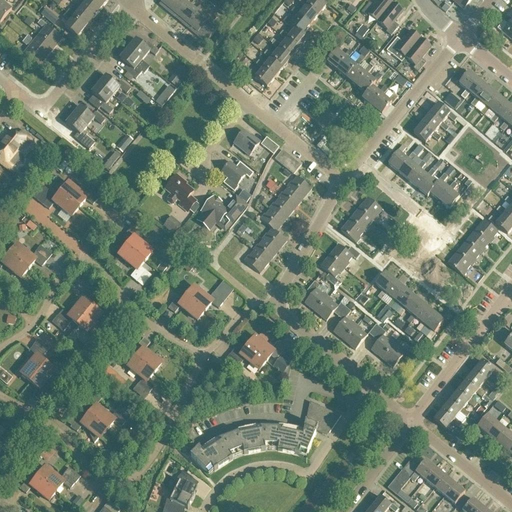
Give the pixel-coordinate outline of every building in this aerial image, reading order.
[(4,0),(0,5),(0,23),(12,10),(6,5),(10,0),(4,0)] [(93,21),(101,12),(86,0),(79,0),(85,5),(80,10),(93,21)] [(86,0),(101,12),(108,2),(105,0),(86,0)] [(164,0),(160,6),(169,14),(180,0),(164,0)] [(180,0),(169,14),(178,21),(190,7),(184,3),(186,0),(180,0)] [(221,4),(216,0),(212,0),(209,4),(215,10),(221,4)] [(237,5),(229,0),(219,12),(227,18),(237,5)] [(289,9),(293,3),(288,0),(284,5),(289,9)] [(302,0),(299,4),(306,9),(307,8),(319,17),(327,8),(317,0),(313,0),(309,5),(302,0)] [(370,4),(362,13),(367,18),(368,16),(378,24),(394,5),(388,0),(381,0),(375,8),(370,4)] [(450,0),(464,11),(473,0),(450,0)] [(190,7),(178,21),(188,29),(200,15),(205,8),(202,5),(196,12),(190,7)] [(394,5),(378,24),(388,32),(386,34),(391,38),(399,28),(395,24),(404,13),(394,5)] [(295,10),(292,13),(298,19),(299,18),(311,27),(319,17),(307,8),(306,9),(301,15),(295,10)] [(41,16),(49,23),(54,27),(59,21),(46,10),(41,16)] [(85,30),(93,21),(80,10),(76,16),(69,11),(66,14),(84,28),(85,30)] [(200,15),(188,29),(197,37),(214,16),(211,13),(206,20),(200,15)] [(511,42),(511,13),(505,22),(510,27),(503,35),(511,42)] [(85,30),(84,28),(66,14),(64,18),(70,23),(65,29),(77,39),(85,30)] [(214,16),(197,37),(206,44),(218,30),(212,25),(218,19),(214,16)] [(286,20),(284,23),(290,28),(295,31),(303,37),(311,27),(299,18),(298,19),(293,25),(286,20)] [(41,22),(37,26),(44,31),(39,37),(54,50),(63,40),(41,22)] [(283,33),(280,36),(287,42),(288,41),(300,50),(308,41),(303,37),(295,31),(290,38),(283,33)] [(366,36),(360,31),(357,35),(363,40),(366,36)] [(406,60),(422,41),(412,32),(402,44),(398,40),(390,49),(387,53),(402,65),(406,60)] [(28,37),(25,41),(47,59),(54,50),(39,37),(34,43),(28,37)] [(258,37),(253,43),(259,48),(264,41),(258,37)] [(25,41),(22,44),(29,49),(24,56),(39,68),(47,59),(25,41)] [(275,43),(272,46),(279,52),(280,51),(292,60),(300,50),(288,41),(287,42),(282,48),(275,43)] [(422,41),(406,60),(415,68),(413,70),(418,75),(426,65),(422,61),(431,49),(422,41)] [(156,58),(159,53),(150,45),(146,50),(136,42),(128,51),(142,63),(150,53),(156,58)] [(150,69),(142,63),(128,51),(120,61),(130,69),(127,73),(136,81),(142,74),(145,76),(150,69)] [(267,52),(264,56),(271,61),(272,60),(284,70),(292,60),(280,51),(279,52),(274,58),(267,52)] [(337,52),(327,64),(337,73),(347,61),(348,61),(353,55),(349,52),(344,58),(337,52)] [(242,72),(248,64),(241,58),(234,65),(242,72)] [(259,62),(256,66),(263,71),(264,70),(276,80),(284,70),(272,60),(271,61),(266,68),(259,62)] [(347,61),(337,73),(347,81),(357,69),(363,63),(359,60),(353,66),(348,61),(347,61)] [(357,69),(347,81),(356,89),(366,77),(367,77),(372,71),(368,68),(363,74),(357,69)] [(251,72),(248,76),(255,81),(256,80),(268,90),(276,80),(264,70),(263,71),(258,78),(251,72)] [(469,74),(459,86),(466,92),(461,99),(465,102),(470,95),(480,83),(469,74)] [(175,75),(169,82),(177,89),(183,81),(175,75)] [(366,77),(356,89),(366,96),(372,89),(376,85),(377,85),(382,79),(379,76),(373,82),(367,77),(366,77)] [(127,95),(131,91),(121,83),(118,87),(106,78),(99,86),(113,98),(120,89),(127,95)] [(407,84),(399,78),(395,83),(403,89),(407,84)] [(480,83),(470,95),(476,100),(471,107),(474,110),(480,103),(479,103),(489,91),(480,83)] [(106,106),(113,98),(99,86),(92,95),(104,104),(100,109),(110,117),(113,112),(106,106)] [(366,96),(362,100),(372,108),(382,97),(382,98),(388,91),(384,88),(379,95),(372,89),(366,96)] [(479,103),(480,103),(486,108),(480,115),(484,118),(489,111),(499,99),(489,91),(479,103)] [(382,97),(372,108),(382,116),(391,105),(392,106),(398,99),(394,96),(388,103),(382,98),(382,97)] [(455,111),(460,105),(451,96),(445,102),(455,111)] [(489,111),(495,117),(490,123),(494,126),(499,119),(509,107),(499,99),(489,111)] [(130,110),(134,106),(130,102),(126,106),(130,110)] [(438,106),(430,116),(442,126),(443,125),(448,119),(454,124),(457,120),(450,115),(449,116),(438,106)] [(499,119),(505,125),(500,131),(503,134),(509,127),(508,127),(511,122),(511,110),(509,107),(499,119)] [(101,126),(105,122),(96,114),(92,118),(81,109),(73,117),(87,129),(94,120),(101,126)] [(430,116),(422,126),(434,136),(434,134),(440,128),(446,134),(449,130),(443,125),(442,126),(430,116)] [(90,152),(95,145),(86,138),(88,136),(84,133),(87,129),(73,117),(67,126),(78,135),(74,139),(90,152)] [(422,126),(414,135),(425,145),(431,138),(438,143),(441,140),(434,134),(434,136),(422,126)] [(449,130),(446,134),(454,141),(457,137),(449,130)] [(31,147),(35,141),(23,132),(19,137),(12,132),(4,142),(17,153),(26,143),(31,147)] [(250,158),(260,145),(255,140),(254,141),(244,134),(234,145),(250,158)] [(261,148),(273,157),(274,158),(279,151),(267,141),(261,148)] [(9,163),(17,153),(4,142),(0,146),(0,156),(2,157),(0,159),(0,164),(10,172),(14,167),(9,163)] [(128,149),(123,145),(122,144),(117,150),(122,155),(128,149)] [(398,155),(388,166),(398,174),(407,162),(401,157),(406,150),(402,147),(397,154),(398,155)] [(417,159),(424,151),(419,147),(412,155),(415,158),(417,159)] [(456,162),(461,155),(451,148),(446,155),(456,162)] [(73,155),(69,151),(65,155),(70,159),(73,155)] [(279,165),(287,156),(282,152),(275,161),(279,165)] [(108,173),(120,157),(116,154),(103,169),(108,173)] [(407,162),(398,174),(407,182),(417,171),(416,170),(410,165),(415,158),(412,155),(407,162)] [(284,169),(292,160),(287,156),(279,165),(284,169)] [(288,173),(296,163),(292,160),(284,169),(288,173)] [(296,163),(288,173),(293,177),(301,167),(296,163)] [(417,171),(407,182),(417,190),(427,179),(426,178),(420,173),(425,166),(422,163),(416,170),(417,171)] [(221,175),(228,180),(224,185),(234,194),(239,189),(237,188),(246,177),(250,180),(253,175),(243,167),(239,172),(230,164),(221,175)] [(0,179),(4,183),(9,177),(0,170),(0,179)] [(429,195),(436,187),(429,181),(435,174),(431,171),(426,178),(427,179),(417,190),(427,198),(429,195)] [(449,191),(448,191),(442,186),(447,180),(444,176),(438,183),(439,184),(436,187),(429,195),(439,204),(449,191)] [(188,214),(196,204),(190,198),(194,194),(182,185),(183,183),(177,177),(165,191),(171,196),(167,200),(168,203),(172,207),(175,207),(179,202),(180,204),(179,206),(188,214)] [(286,190),(287,190),(302,203),(312,191),(297,179),(292,185),(291,184),(286,190)] [(98,202),(91,196),(96,189),(92,186),(86,192),(87,193),(83,197),(78,193),(82,189),(72,182),(69,186),(69,185),(61,194),(60,194),(80,210),(86,202),(93,207),(98,202)] [(449,191),(439,204),(449,212),(459,200),(452,194),(457,187),(453,184),(448,191),(449,191)] [(282,195),(277,201),(278,201),(293,214),(302,203),(287,190),(283,195),(282,195)] [(52,195),(43,207),(49,212),(55,205),(72,219),(79,210),(80,211),(80,210),(60,194),(61,195),(57,200),(52,196),(53,196),(52,195)] [(250,200),(242,194),(239,199),(247,205),(250,200)] [(223,234),(227,229),(238,216),(245,208),(236,200),(226,211),(219,205),(221,203),(215,199),(214,201),(213,200),(203,213),(201,214),(203,216),(197,223),(210,234),(216,227),(223,234)] [(368,200),(358,211),(373,223),(374,224),(378,219),(377,218),(382,212),(368,200)] [(273,205),(269,211),(269,212),(284,224),(293,214),(278,201),(274,206),(273,205)] [(499,209),(496,213),(503,218),(503,217),(511,224),(511,208),(511,209),(505,215),(499,209)] [(358,211),(350,222),(364,234),(365,235),(369,229),(368,229),(373,223),(358,211)] [(265,216),(260,222),(272,232),(272,231),(276,235),(276,234),(284,224),(269,212),(265,217),(265,216)] [(491,219),(488,223),(494,228),(495,227),(507,237),(511,231),(511,224),(503,217),(503,218),(497,224),(491,219)] [(174,237),(182,227),(172,219),(164,229),(174,237)] [(350,222),(340,233),(356,246),(361,240),(359,239),(364,234),(350,222)] [(483,223),(474,234),(488,246),(490,247),(494,241),(493,240),(498,234),(483,223)] [(126,248),(146,264),(145,263),(153,254),(138,243),(142,238),(143,238),(131,228),(131,229),(126,235),(133,240),(127,248),(126,248)] [(154,237),(158,231),(154,228),(149,234),(154,237)] [(243,237),(247,232),(242,228),(238,233),(243,237)] [(184,249),(192,240),(181,231),(173,240),(184,249)] [(262,242),(277,255),(287,243),(276,234),(276,235),(272,231),(272,232),(267,237),(266,236),(262,242)] [(474,234),(465,245),(479,256),(481,257),(485,252),(484,251),(488,246),(474,234)] [(258,247),(253,253),(253,254),(268,266),(277,255),(262,242),(258,248),(258,247)] [(465,245),(456,255),(470,267),(472,268),(476,263),(475,262),(479,256),(465,245)] [(9,256),(29,272),(29,271),(35,263),(42,269),(47,263),(47,264),(47,263),(36,254),(35,254),(36,254),(32,259),(18,247),(10,256),(9,256)] [(339,247),(330,258),(345,271),(349,265),(352,267),(360,257),(351,249),(347,254),(339,247)] [(145,264),(146,264),(126,248),(126,249),(119,258),(136,272),(131,279),(136,283),(136,284),(137,284),(146,273),(146,272),(145,273),(141,269),(145,264)] [(249,258),(244,263),(260,276),(268,266),(253,254),(249,258)] [(456,255),(447,266),(463,279),(467,273),(466,272),(470,267),(456,255)] [(29,272),(9,256),(10,257),(6,262),(1,258),(2,258),(1,257),(0,258),(0,271),(4,267),(21,281),(28,272),(29,272)] [(330,258),(320,269),(329,276),(325,280),(334,288),(339,283),(335,280),(340,275),(341,276),(345,271),(330,258)] [(167,269),(161,264),(157,269),(162,274),(167,269)] [(377,299),(381,302),(386,296),(385,295),(395,284),(385,275),(375,287),(383,293),(377,299)] [(312,297),(304,306),(315,315),(328,299),(323,294),(322,296),(317,291),(320,288),(315,283),(307,293),(312,297)] [(387,307),(391,310),(396,304),(395,303),(405,292),(395,284),(385,295),(386,296),(392,301),(387,307)] [(186,298),(206,314),(205,313),(212,305),(218,311),(223,305),(224,305),(213,295),(212,296),(209,301),(194,289),(187,298),(186,298)] [(405,311),(415,300),(405,292),(395,303),(396,304),(402,309),(397,315),(401,318),(406,312),(405,311)] [(178,299),(168,311),(169,311),(175,315),(180,309),(197,323),(205,314),(206,314),(186,298),(187,299),(183,304),(178,300),(178,299)] [(364,298),(359,304),(363,308),(368,302),(364,298)] [(328,299),(315,315),(326,324),(334,315),(338,319),(346,309),(341,305),(338,309),(333,304),(334,303),(328,299)] [(414,319),(424,308),(415,300),(405,311),(406,312),(412,317),(407,323),(410,326),(415,320),(414,319)] [(57,318),(57,319),(68,328),(69,328),(69,327),(72,323),(77,327),(77,328),(93,308),(92,308),(83,301),(69,318),(62,313),(58,318),(57,318)] [(93,308),(77,328),(78,327),(87,335),(98,320),(103,324),(103,325),(113,313),(112,313),(106,309),(101,315),(93,309),(93,308)] [(425,328),(434,316),(424,308),(414,319),(415,320),(422,325),(416,331),(420,335),(426,328),(425,328)] [(343,323),(333,334),(344,343),(357,328),(352,323),(351,325),(346,320),(351,314),(346,309),(338,319),(343,323)] [(389,322),(393,317),(389,314),(381,323),(384,326),(388,321),(389,322)] [(435,335),(444,324),(434,316),(425,328),(426,328),(431,333),(426,339),(430,343),(435,336),(435,335)] [(373,340),(381,331),(376,327),(368,336),(373,340)] [(357,328),(344,343),(355,353),(367,338),(361,333),(362,332),(357,328)] [(414,334),(408,329),(404,334),(410,339),(414,334)] [(388,343),(383,338),(386,335),(381,331),(373,340),(378,344),(370,352),(382,362),(395,346),(389,341),(388,343)] [(417,345),(423,337),(420,335),(414,343),(417,345)] [(273,353),(263,345),(256,339),(248,348),(247,348),(267,364),(267,363),(271,358),(275,362),(276,363),(285,351),(284,351),(278,346),(273,353)] [(144,340),(135,351),(135,352),(136,351),(140,355),(136,360),(135,359),(135,360),(155,376),(154,375),(162,366),(145,352),(150,345),(144,341),(145,340),(144,340)] [(395,346),(382,362),(393,371),(400,362),(404,366),(412,357),(407,352),(404,356),(399,352),(400,350),(395,346)] [(30,385),(46,365),(45,366),(41,361),(44,357),(45,357),(34,347),(33,348),(34,348),(29,354),(35,359),(21,376),(30,384),(30,385)] [(88,358),(93,352),(86,347),(81,352),(88,358)] [(267,364),(247,348),(248,349),(241,357),(235,351),(230,357),(230,356),(229,357),(241,366),(245,361),(259,373),(266,364),(267,364)] [(68,367),(72,362),(67,358),(63,363),(68,367)] [(136,361),(128,370),(143,381),(139,386),(138,386),(149,396),(150,395),(154,389),(148,383),(154,376),(155,376),(135,360),(136,361)] [(503,371),(506,367),(500,362),(496,366),(503,371)] [(498,380),(501,376),(495,371),(494,372),(482,363),(474,373),(485,382),(487,381),(492,375),(498,380)] [(39,391),(33,397),(39,402),(39,403),(49,391),(48,391),(43,388),(55,373),(46,366),(47,365),(46,365),(30,385),(31,384),(39,391)] [(511,371),(506,367),(503,371),(509,376),(511,372),(511,371)] [(123,389),(128,383),(111,368),(105,375),(123,389)] [(0,372),(0,377),(9,386),(15,379),(3,369),(0,372)] [(493,386),(487,381),(485,382),(474,373),(466,383),(478,392),(479,391),(484,385),(490,390),(493,386)] [(251,396),(257,388),(245,378),(238,386),(251,396)] [(485,396),(479,391),(478,392),(466,383),(458,392),(470,402),(471,401),(476,394),(482,400),(485,396)] [(496,401),(501,392),(496,389),(491,399),(496,401)] [(477,406),(471,401),(470,402),(458,392),(450,402),(462,412),(463,410),(468,404),(474,410),(477,406)] [(493,404),(485,397),(482,401),(487,405),(483,409),(487,411),(493,404)] [(469,416),(463,410),(462,412),(450,402),(442,412),(454,422),(455,420),(460,414),(466,419),(469,416)] [(199,449),(190,458),(206,474),(211,468),(214,473),(233,460),(230,456),(243,451),(244,456),(266,452),(265,447),(279,447),(278,452),(300,457),(301,452),(308,454),(318,430),(330,435),(342,417),(310,403),(303,437),(283,433),(283,431),(283,430),(260,430),(260,431),(261,431),(261,432),(241,436),(241,435),(241,434),(219,442),(220,443),(221,444),(204,455),(199,449)] [(89,416),(88,417),(108,433),(108,432),(114,424),(121,430),(126,424),(115,414),(114,415),(115,415),(111,420),(97,408),(89,417),(89,416)] [(461,425),(455,420),(454,422),(442,412),(434,422),(446,432),(452,424),(458,429),(461,425)] [(80,418),(70,429),(71,430),(71,429),(77,434),(83,427),(91,434),(89,435),(90,436),(95,446),(99,441),(100,441),(107,433),(108,433),(88,417),(89,417),(85,422),(80,419),(80,418)] [(487,417),(477,430),(487,438),(497,425),(487,417)] [(497,425),(487,438),(497,446),(507,434),(497,425)] [(0,431),(0,439),(5,443),(5,444),(15,432),(14,432),(8,427),(3,434),(0,431)] [(465,428),(458,437),(456,439),(461,444),(464,440),(465,439),(465,438),(470,433),(465,428)] [(511,437),(507,434),(497,446),(507,454),(511,447),(511,437)] [(0,450),(0,459),(13,464),(16,455),(0,450)] [(418,472),(421,468),(413,460),(409,465),(418,472)] [(425,483),(436,470),(426,462),(421,468),(418,472),(416,475),(420,478),(425,483)] [(414,476),(416,475),(418,472),(409,465),(405,469),(414,476)] [(411,481),(414,476),(405,469),(402,473),(411,481)] [(60,481),(46,470),(38,479),(57,494),(63,486),(70,491),(75,486),(81,479),(69,470),(64,476),(64,477),(60,481)] [(436,470),(425,483),(435,491),(446,479),(436,470)] [(179,483),(175,493),(193,502),(197,492),(188,487),(193,480),(183,473),(176,482),(179,483)] [(407,485),(410,481),(411,481),(402,473),(399,478),(407,485)] [(415,485),(420,478),(416,475),(414,476),(411,481),(410,481),(415,485)] [(404,489),(407,485),(399,478),(395,482),(404,489)] [(29,480),(20,491),(21,491),(26,496),(32,489),(49,503),(57,494),(38,479),(34,484),(29,480),(30,480),(29,480)] [(446,479),(435,491),(445,499),(455,487),(446,479)] [(400,493),(404,489),(395,482),(391,486),(400,493)] [(397,498),(400,493),(391,486),(388,490),(397,498)] [(455,487),(445,499),(455,507),(465,495),(455,487)] [(167,500),(164,511),(166,511),(176,511),(178,507),(188,511),(193,502),(175,493),(170,502),(167,501),(167,500)] [(400,493),(397,498),(407,506),(410,502),(400,493)] [(381,499),(373,509),(376,511),(387,511),(389,510),(391,511),(397,511),(399,511),(392,506),(391,507),(381,499)] [(408,507),(414,511),(418,506),(412,501),(408,507)] [(473,501),(463,511),(480,511),(482,509),(473,501)]
